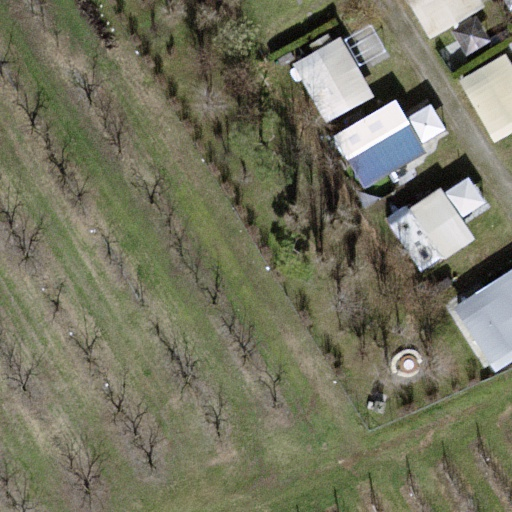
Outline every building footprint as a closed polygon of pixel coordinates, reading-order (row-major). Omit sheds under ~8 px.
[(414,0),(432,28),(478,0),(414,0)] [(328,112),(376,83),(340,24),(292,53),(328,112)] [(494,131),(511,121),(511,60),(502,44),(459,69),(494,131)] [(339,118),(366,174),(427,144),(399,88),(339,118)] [(511,256),(451,296),(493,360),(511,348),(511,256)]
